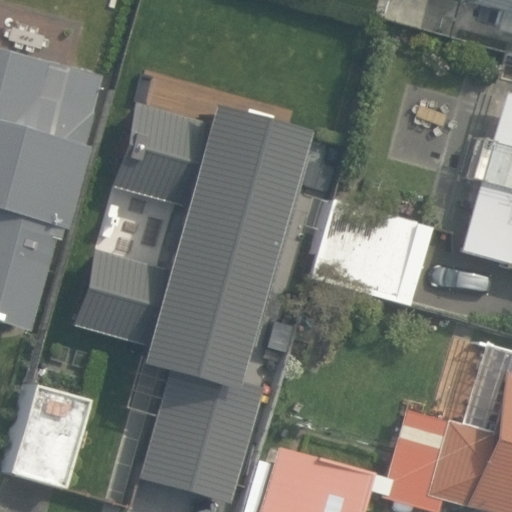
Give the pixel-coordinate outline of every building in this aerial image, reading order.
[(511,0),(447,0),(447,1),(487,12),(482,28),(511,36),(511,0)] [(0,323),(21,329),(47,238),(55,241),(82,144),(75,142),(94,74),(60,65),(50,101),(30,96),(39,64),(0,53),(0,323)] [(164,377),(134,480),(225,505),(258,391),(232,383),(243,347),(250,349),(305,153),(297,151),(303,136),(206,109),(201,125),(131,104),(108,190),(179,209),(161,272),(90,252),(69,328),(139,347),(133,369),(164,377)] [(326,193),(333,168),(308,161),(301,186),(326,193)] [(302,275),(397,303),(420,227),(325,198),(302,275)] [(511,208),(477,199),(461,258),(511,271),(511,208)] [(511,511),(511,344),(473,334),(454,406),(481,413),(479,422),(394,400),(375,470),(264,441),(244,511),(346,511),(355,480),(372,485),(370,490),(428,505),(432,491),(510,511),(511,511)] [(77,393),(16,375),(0,430),(0,467),(51,482),(77,393)]
